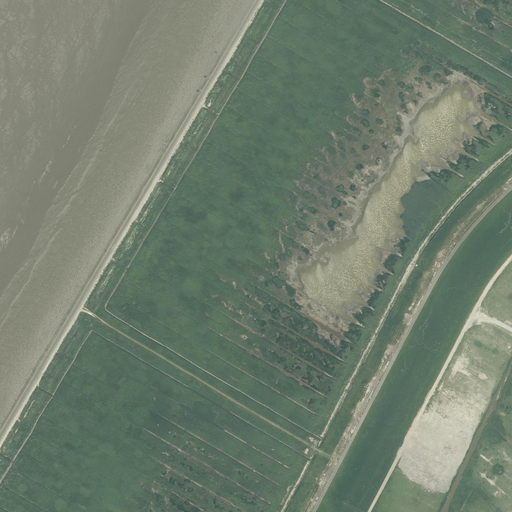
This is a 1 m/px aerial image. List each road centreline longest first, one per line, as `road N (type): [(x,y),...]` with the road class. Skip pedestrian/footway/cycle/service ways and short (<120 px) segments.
road 1 (track): [(511,180),(449,248),(309,511)]
road 2 (track): [(337,457),(80,298)]
road 3 (track): [(366,511),(473,305),(511,250)]
